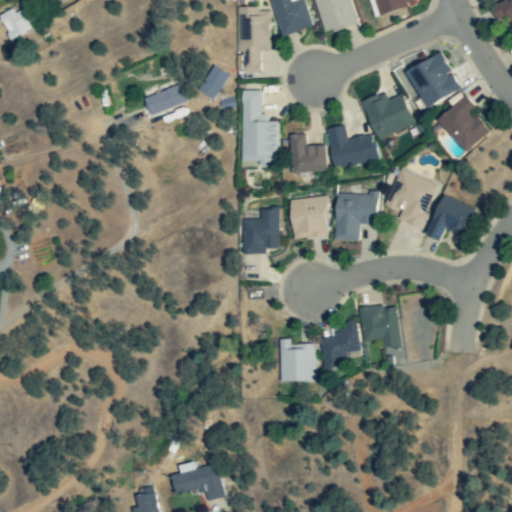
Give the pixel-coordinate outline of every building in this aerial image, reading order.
[(310,28),(301,0),(267,0),(279,38),(310,28)] [(311,0),(322,35),(355,26),(347,0),(311,0)] [(366,0),(371,17),(413,6),(411,0),(366,0)] [(511,0),(509,0),(489,9),(494,21),(505,16),(508,23),(511,21),(511,0)] [(268,53),(268,12),(257,12),(257,8),(236,8),(236,55),(234,55),(235,74),(259,74),(258,53),(268,53)] [(32,31),(23,10),(13,14),(11,10),(0,15),(0,24),(7,42),(32,31)] [(424,110),(458,91),(449,73),(448,73),(438,55),(404,73),(424,110)] [(226,75),(210,67),(196,93),(212,101),(226,75)] [(141,100),(148,118),(184,103),(177,86),(141,100)] [(239,92),(239,163),(256,163),(256,166),(275,166),(275,123),(266,123),(266,116),(259,116),(259,92),(239,92)] [(399,95),(385,101),(381,92),(358,103),(376,142),(413,125),(399,95)] [(464,154),(487,133),(470,114),(474,110),(462,96),(434,122),(464,154)] [(324,130),(331,170),(375,162),(370,134),(345,139),(343,127),(324,130)] [(324,147),(304,148),(303,133),(287,134),(289,175),(325,173),(324,147)] [(395,213),(392,219),(418,229),(435,186),(397,171),(382,208),(395,213)] [(357,242),(358,226),(374,227),(375,194),(333,193),(332,242),(357,242)] [(473,210),(440,196),(423,237),(437,243),(442,231),(460,238),(473,210)] [(290,241),(326,238),(323,198),(287,201),(290,241)] [(276,251),(277,210),(257,210),(257,213),(242,213),(241,255),(264,256),(264,250),(276,251)] [(397,238),(411,243),(417,230),(402,224),(397,238)] [(394,306),(358,310),(361,342),(380,341),(381,350),(399,349),(394,306)] [(318,340),(323,371),(345,368),(344,356),(359,353),(354,321),(342,323),(344,330),(332,332),(333,338),(318,340)] [(279,384),(314,383),(313,345),(289,345),(289,340),(278,340),(279,384)] [(205,503),(222,499),(214,465),(193,470),(192,463),(176,467),(178,475),(169,477),(174,498),(202,491),(205,503)] [(135,511),(156,511),(153,490),(132,494),(135,511)]
